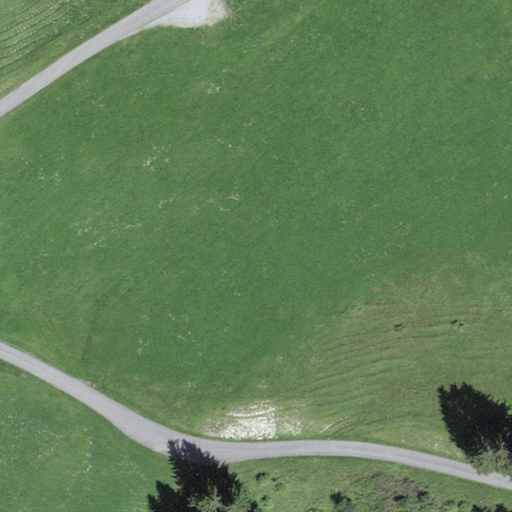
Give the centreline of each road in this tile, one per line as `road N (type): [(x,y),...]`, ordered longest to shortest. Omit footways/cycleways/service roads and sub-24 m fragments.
road 1 (unclassified): [(0,350),(175,442),(223,451),(332,447),(511,480)]
road 2 (unclassified): [(174,0),(0,107)]
